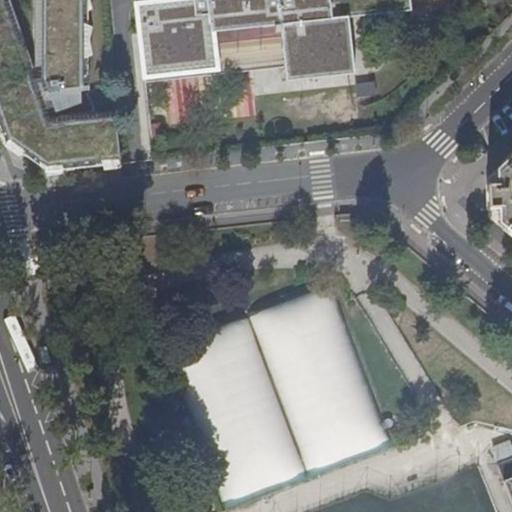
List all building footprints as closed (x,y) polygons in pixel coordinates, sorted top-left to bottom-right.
[(0,0),(0,126),(5,140),(6,141),(48,172),(54,171),(51,150),(0,2),(0,0),(42,0),(42,78),(47,94),(58,92),(58,95),(87,91),(87,88),(80,88),(80,61),(90,56),(87,41),(90,29),(79,28),(79,0),(0,0)] [(282,63),(284,84),(341,78),(335,22),(392,15),(390,0),(190,0),(190,1),(133,7),(141,79),(282,63)] [(120,156),(116,118),(67,123),(72,160),(120,156)] [(511,154),(488,178),(490,206),(490,218),(495,223),(511,236),(511,154)] [(167,345),(224,507),(388,450),(332,288),(167,345)] [(511,458),(495,465),(511,506),(511,458)]
